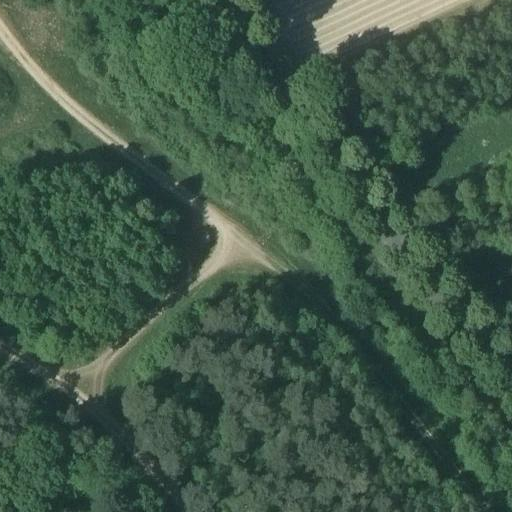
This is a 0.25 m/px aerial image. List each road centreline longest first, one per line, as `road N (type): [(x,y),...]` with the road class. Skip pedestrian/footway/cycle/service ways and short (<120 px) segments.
road 1 (track): [(73,403),(219,257),(226,233),(12,46),(0,24)]
road 2 (track): [(219,225),(321,304),(482,511)]
road 3 (unclassified): [(429,286),(243,51),(216,0)]
road 4 (track): [(177,511),(86,409),(0,360)]
road 5 (residential): [(511,390),(429,286)]
